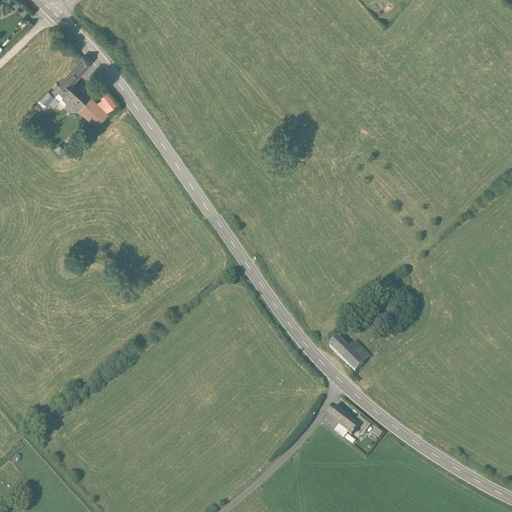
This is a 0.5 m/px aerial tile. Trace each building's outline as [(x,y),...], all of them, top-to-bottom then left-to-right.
[(67,90),(74,82),(78,85),(81,82),(77,78),(89,65),(82,58),(59,83),(67,90)] [(85,75),(80,81),(84,84),(89,78),(85,75)] [(74,82),(67,90),(63,95),(67,99),(95,125),(107,112),(97,103),(78,85),(74,82)] [(67,99),(63,95),(67,90),(59,83),(51,93),(57,99),(63,104),(67,99)] [(51,93),(49,91),(41,99),(45,102),(47,104),(49,102),(52,105),(57,99),(51,93)] [(102,98),(97,103),(107,112),(115,103),(108,92),(101,96),(102,98)] [(45,102),(41,99),(35,106),(38,109),(45,102)] [(40,118),(37,110),(30,113),(33,121),(40,118)] [(349,352),(348,351),(337,340),(329,348),(342,360),(349,352)] [(349,352),(342,360),(355,373),(369,359),(354,344),(348,351),(349,352)] [(369,350),(364,344),(361,347),(366,352),(369,350)] [(388,349),(379,346),(377,354),(386,356),(388,349)] [(326,418),(338,426),(351,436),(358,427),(353,424),(333,409),(326,418)] [(353,424),(358,427),(366,433),(371,426),(359,417),(353,424)] [(338,426),(326,418),(321,425),(333,434),(338,426)]
